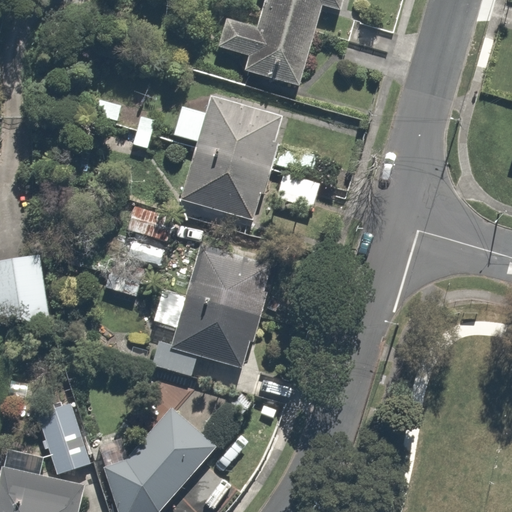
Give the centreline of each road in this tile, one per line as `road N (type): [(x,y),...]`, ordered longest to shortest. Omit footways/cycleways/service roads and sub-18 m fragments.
road 1 (residential): [(293,511),(343,396),(390,223)]
road 2 (residential): [(390,223),(452,0)]
road 3 (residential): [(390,223),(511,258)]
